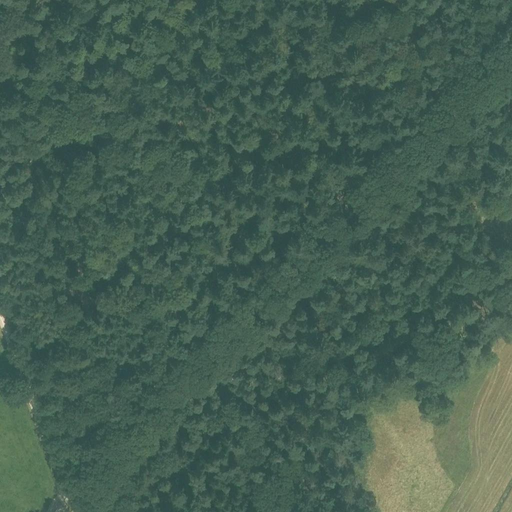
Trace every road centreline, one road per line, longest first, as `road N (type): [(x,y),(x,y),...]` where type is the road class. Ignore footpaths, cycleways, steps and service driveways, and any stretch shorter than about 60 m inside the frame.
road 1 (track): [(511,43),(66,490)]
road 2 (unclassified): [(56,511),(66,490),(0,310)]
